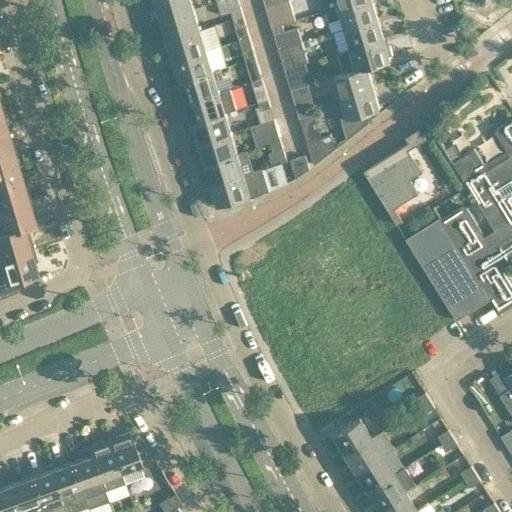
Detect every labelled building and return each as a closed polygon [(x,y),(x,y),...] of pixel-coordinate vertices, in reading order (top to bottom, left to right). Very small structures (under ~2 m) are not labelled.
[(156,0),(161,17),(194,7),(191,0),(156,0)] [(239,0),(218,0),(217,0),(221,12),(231,10),(233,18),(244,15),(241,6),(239,0)] [(290,0),(284,0),(266,6),(270,18),(272,26),(283,23),(296,19),(290,0)] [(323,0),(326,10),(358,0),(323,0)] [(342,15),(345,27),(378,17),(372,0),(358,0),(326,10),(329,19),(342,15)] [(161,17),(168,38),(200,28),(194,7),(161,17)] [(244,15),(233,18),(240,38),(250,35),(246,23),(244,15)] [(345,27),(333,30),(340,51),(352,47),(384,37),(378,17),(345,27)] [(302,40),(298,26),(285,30),(283,23),(272,26),(278,47),(302,40)] [(200,28),(168,38),(174,59),(206,49),(221,44),(215,24),(200,28)] [(250,35),(240,38),(243,51),(246,59),(256,56),(253,48),(250,35)] [(340,51),(339,51),(345,72),(368,65),(368,66),(391,59),(389,55),(393,54),(390,44),(386,45),(384,37),(352,47),(340,51)] [(295,64),(308,60),(302,40),(278,47),(285,68),(295,64)] [(174,59),(180,79),(213,69),(206,49),(174,59)] [(256,56),(246,59),(248,68),(251,76),(261,73),(259,64),(256,56)] [(291,89),(312,82),(308,69),(297,72),(295,64),(285,68),(291,89)] [(345,72),(335,75),(341,96),(374,86),(368,66),(368,65),(345,72)] [(180,79),(186,100),(219,90),(216,79),(222,78),(219,68),(213,69),(180,79)] [(264,83),(254,86),(258,101),(269,97),(264,83)] [(374,86),(341,96),(336,98),(339,107),(341,108),(344,107),(347,116),(344,116),(342,121),(347,137),(370,120),(367,111),(380,107),(374,86)] [(186,100),(193,121),(225,111),(236,107),(230,87),(219,90),(186,100)] [(258,101),(261,109),(271,105),(269,97),(258,101)] [(308,106),(305,97),(294,101),(297,109),(308,106)] [(300,117),(310,114),(308,106),(297,109),(300,117)] [(193,121),(199,141),(231,131),(225,111),(193,121)] [(275,118),(251,125),(257,146),(271,142),(281,139),(275,118)] [(467,206),(444,220),(491,297),(497,308),(501,314),(502,313),(499,307),(511,298),(511,278),(503,264),(511,259),(511,118),(494,129),(511,157),(511,159),(491,173),(475,147),(460,155),(453,143),(445,148),(453,160),(495,228),(485,234),(467,206)] [(411,140),(364,169),(398,223),(403,220),(395,207),(418,192),(410,179),(422,171),(409,149),(417,143),(419,143),(421,141),(427,138),(420,127),(406,136),(406,137),(408,136),(411,140)] [(0,156),(18,151),(14,139),(11,140),(7,129),(0,130),(0,156)] [(199,141),(205,162),(238,152),(231,131),(199,141)] [(307,140),(315,164),(338,145),(331,132),(307,140)] [(284,147),(281,139),(271,142),(273,150),(269,151),(273,164),(277,163),(288,160),(284,147)] [(205,162),(211,183),(244,173),(241,162),(247,160),(244,150),(238,152),(205,162)] [(0,181),(22,175),(18,164),(21,163),(18,151),(0,156),(0,181)] [(290,158),(296,177),(310,168),(306,154),(290,158)] [(244,173),(211,183),(218,204),(249,194),(250,197),(269,189),(262,167),(244,173)] [(0,207),(32,198),(28,186),(25,187),(22,175),(0,181),(0,207)] [(0,232),(24,226),(36,223),(32,211),(36,210),(32,198),(0,207),(0,232)] [(457,318),(491,297),(444,220),(441,215),(406,236),(457,318)] [(0,257),(34,248),(30,236),(28,237),(24,226),(0,232),(0,257)] [(0,270),(0,297),(24,288),(21,278),(38,273),(35,261),(38,260),(34,248),(0,257),(0,263),(2,270),(0,270)] [(511,371),(505,376),(511,386),(500,393),(511,412),(511,371)] [(426,391),(415,398),(420,405),(431,398),(426,391)] [(431,398),(420,405),(424,412),(435,405),(431,398)] [(332,434),(343,453),(371,435),(359,417),(332,434)] [(449,427),(438,434),(443,441),(454,435),(449,427)] [(371,435),(343,453),(355,471),(383,454),(394,446),(383,428),(371,435)] [(130,430),(109,438),(125,482),(144,475),(143,473),(140,464),(152,460),(146,444),(143,445),(136,447),(130,430)] [(454,435),(443,441),(447,449),(458,442),(454,435)] [(109,438),(89,445),(92,454),(109,499),(109,501),(129,493),(125,482),(109,438)] [(90,455),(72,461),(88,506),(90,511),(113,511),(109,501),(109,499),(92,454),(90,455)] [(355,471),(366,489),(394,472),(383,454),(355,471)] [(72,461),(51,469),(67,511),(72,511),(88,506),(72,461)] [(472,464),(461,471),(466,478),(476,471),(472,464)] [(394,472),(366,489),(378,508),(405,490),(415,484),(404,466),(394,472)] [(67,511),(51,469),(31,476),(44,511),(67,511)] [(476,471),(466,478),(470,486),(481,479),(476,471)] [(44,511),(31,476),(11,484),(21,511),(44,511)] [(21,511),(11,484),(0,487),(0,511),(21,511)] [(378,508),(380,511),(411,511),(417,509),(405,490),(378,508)] [(176,492),(159,503),(165,511),(166,511),(177,506),(182,502),(176,492)] [(495,501),(484,508),(486,511),(492,511),(499,508),(495,501)]
